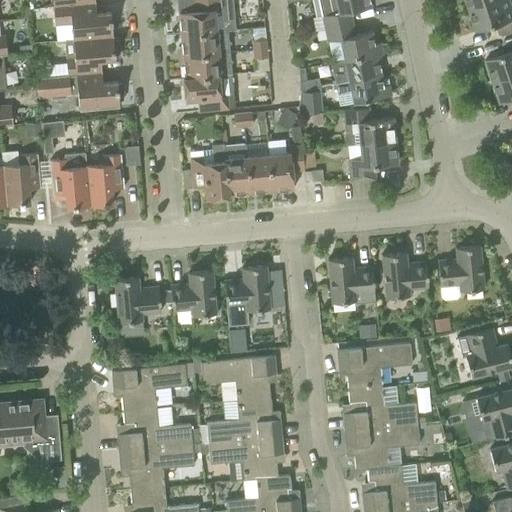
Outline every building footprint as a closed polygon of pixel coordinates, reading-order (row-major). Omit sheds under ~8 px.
[(195,0),(196,11),(178,12),(180,34),(227,30),(235,29),(235,28),(233,28),(231,4),(230,5),(221,5),(220,0),(195,0)] [(349,11),(370,7),(368,0),(318,0),(324,28),(352,23),(349,11)] [(465,0),(468,9),(495,0),(465,0)] [(501,36),(511,32),(511,5),(510,0),(495,0),(468,9),(476,31),(497,24),(501,36)] [(112,36),(110,12),(96,14),(95,2),(53,6),(55,25),(71,24),(72,39),(112,36)] [(354,34),(352,23),(324,28),(327,41),(340,38),(344,59),(381,51),(380,42),(374,43),(371,31),(354,34)] [(227,30),(180,34),(182,55),(229,51),(227,30)] [(118,57),(119,48),(117,40),(112,41),(112,36),(72,39),(64,40),(67,75),(101,72),(100,60),(114,59),(114,57),(118,57)] [(507,52),(485,59),(493,81),(511,75),(511,37),(503,40),(507,52)] [(266,48),(266,39),(252,41),(253,49),(266,48)] [(267,57),(266,48),(253,49),(254,59),(267,57)] [(229,51),(182,55),(184,77),(231,73),(230,62),(232,59),(230,57),(229,51)] [(384,61),(381,51),(344,59),(331,62),(335,83),(380,74),(378,62),(384,61)] [(255,104),(273,103),(272,69),(254,69),(255,104)] [(48,76),(36,77),(38,99),(50,98),(50,101),(66,100),(65,97),(78,95),(79,110),(99,108),(119,106),(118,100),(122,100),(124,92),(121,83),(117,84),(116,82),(102,83),(101,72),(67,75),(48,76)] [(184,77),(182,77),(184,100),(196,99),(197,111),(217,109),(227,108),(226,96),(233,95),(231,73),(184,77)] [(383,85),(380,74),(335,83),(337,93),(351,90),(353,102),(391,94),(388,84),(383,85)] [(511,75),(493,81),(500,103),(511,99),(511,75)] [(318,79),(307,81),(308,88),(313,87),(319,86),(318,79)] [(298,103),(298,106),(298,108),(298,113),(322,111),(319,86),(313,87),(308,88),(300,90),(298,103)] [(0,126),(13,125),(11,105),(0,106),(0,126)] [(369,119),(368,107),(344,109),(346,132),(345,133),(344,136),(344,139),(345,143),(347,145),(360,144),(395,140),(393,117),(369,119)] [(251,111),(243,112),(244,127),(252,126),(251,111)] [(244,127),(243,112),(233,113),(234,128),(244,127)] [(397,164),(395,140),(360,144),(361,157),(347,158),(349,181),(375,179),(374,166),(397,164)] [(225,157),(224,145),(223,143),(211,145),(212,149),(201,150),(202,156),(190,157),(191,169),(181,170),(183,188),(204,186),(206,198),(229,196),(228,194),(225,159),(224,159),(224,157),(225,157)] [(250,192),(247,155),(246,143),(224,145),(225,157),(224,157),(224,159),(225,159),(228,194),(250,192)] [(137,144),(124,145),(126,163),(139,162),(137,144)] [(291,170),(303,169),(301,144),(288,146),(289,151),(268,153),(271,190),(293,188),(291,170)] [(28,188),(40,187),(37,153),(17,155),(17,150),(1,151),(1,156),(6,204),(29,202),(28,188)] [(89,205),(86,165),(85,152),(64,154),(64,159),(50,160),(53,194),(65,193),(66,207),(68,207),(68,211),(76,213),(85,210),(84,205),(89,205)] [(271,190),(268,153),(247,155),(250,192),(271,190)] [(123,187),(120,154),(101,155),(101,164),(86,165),(89,205),(94,205),(95,209),(103,210),(111,207),(111,203),(113,203),(111,188),(123,187)] [(311,171),(312,181),(321,180),(320,170),(311,171)] [(456,258),(437,260),(439,286),(440,286),(441,296),(445,299),(456,298),(458,295),(458,291),(483,288),(479,245),(455,248),(456,258)] [(405,252),(381,254),(385,297),(409,295),(408,289),(427,287),(425,261),(406,263),(405,252)] [(327,259),(331,302),(356,300),(356,302),(374,300),(371,266),(352,268),(351,257),(327,259)] [(268,295),(266,265),(241,267),(242,278),(224,280),(228,325),(248,323),(247,310),(269,308),(269,306),(282,305),(281,294),(268,295)] [(191,315),(216,312),(212,270),(188,272),(189,283),(170,285),(172,310),(191,308),(191,315)] [(114,279),(117,322),(141,320),(141,313),(160,311),(158,286),(139,288),(138,277),(114,279)] [(374,324),(358,325),(359,338),(375,337),(374,324)] [(496,346),(491,327),(466,334),(466,335),(456,337),(461,355),(464,354),(470,378),(497,371),(499,381),(508,378),(506,368),(511,366),(511,364),(506,343),(496,346)] [(411,364),(409,342),(336,349),(337,366),(345,366),(347,389),(381,386),(379,367),(411,364)] [(275,372),(274,355),(200,361),(202,382),(235,379),(236,399),(270,396),(267,373),(275,372)] [(186,384),(184,362),(110,370),(112,387),(120,387),(122,410),(155,407),(153,387),(186,384)] [(415,418),(414,402),(383,404),(381,386),(347,389),(349,412),(341,413),(343,429),(416,422),(415,418)] [(511,387),(475,397),(481,421),(488,419),(492,437),(511,432),(511,387)] [(272,419),(270,396),(236,399),(238,418),(206,421),(207,424),(198,425),(198,427),(200,443),(208,442),(281,435),(280,418),(272,419)] [(51,436),(45,437),(42,398),(0,402),(0,442),(21,440),(22,444),(26,448),(31,448),(32,454),(39,460),(53,459),(51,436)] [(157,426),(155,407),(122,410),(124,433),(117,433),(118,450),(191,443),(200,443),(198,427),(190,428),(189,422),(157,426)] [(388,465),(386,446),(418,444),(416,422),(343,429),(344,446),(352,446),(355,470),(367,468),(388,465)] [(275,453),(283,452),(281,435),(208,442),(200,443),(201,451),(201,454),(209,453),(210,462),(242,459),(244,479),(255,478),(277,475),(275,453)] [(511,442),(488,449),(494,472),(501,470),(506,489),(511,487),(511,442)] [(194,463),(192,451),(201,451),(200,443),(191,443),(118,450),(120,467),(127,467),(129,489),(163,485),(161,467),(194,463)] [(402,483),(400,464),(388,465),(367,468),(369,491),(361,492),(362,508),(435,501),(433,480),(402,483)] [(289,474),(277,475),(255,478),(256,498),(225,500),(226,510),(212,511),(300,511),(299,497),(291,498),(289,474)] [(65,477),(57,478),(57,487),(66,486),(65,477)] [(165,505),(163,485),(129,489),(131,511),(197,511),(196,502),(165,505)] [(57,511),(57,508),(39,511),(28,511),(25,495),(0,497),(0,511),(57,511)] [(511,511),(511,495),(491,501),(494,511),(511,511)] [(436,511),(435,501),(362,508),(362,511),(436,511)]
